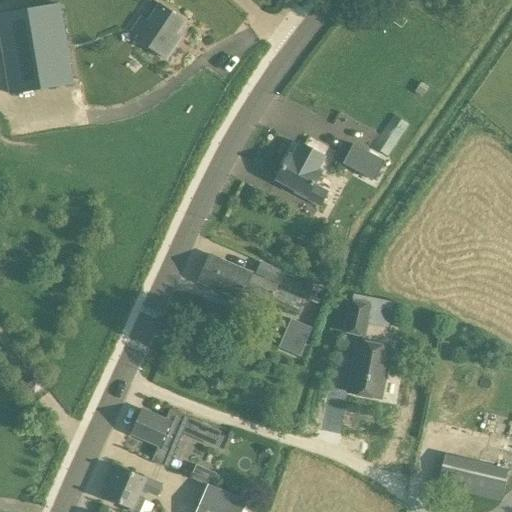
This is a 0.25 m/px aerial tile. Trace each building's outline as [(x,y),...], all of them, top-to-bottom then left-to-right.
[(0,40),(9,95),(74,84),(61,3),(0,13),(0,40)] [(175,34),(184,20),(160,4),(149,21),(141,16),(131,31),(139,36),(137,39),(167,59),(181,38),(175,34)] [(420,82),(414,92),(422,97),(428,87),(420,82)] [(393,115),(372,147),(388,157),(409,125),(393,115)] [(277,178),(294,188),(292,190),(321,206),(329,192),(315,184),(321,172),(317,170),(325,156),(301,143),(294,157),(289,155),(277,178)] [(352,145),(343,163),(374,180),(384,161),(352,145)] [(241,299),(244,291),(271,302),(273,298),(298,309),(302,299),(277,288),(278,284),(210,255),(199,281),(241,299)] [(256,273),(275,282),(281,269),(261,261),(256,273)] [(349,300),(343,330),(366,335),(372,305),(349,300)] [(291,318),(279,346),(300,355),(312,327),(291,318)] [(380,398),(390,348),(359,341),(349,391),(380,398)] [(482,430),(492,366),(454,360),(444,424),(482,430)] [(132,433),(154,443),(158,445),(151,461),(167,468),(185,429),(200,435),(199,438),(213,444),(219,432),(189,419),(190,417),(170,408),(165,420),(142,410),(132,433)] [(413,468),(416,449),(385,444),(382,463),(413,468)] [(438,483),(506,499),(511,470),(511,466),(445,452),(438,483)] [(192,475),(207,481),(212,468),(197,462),(192,475)] [(144,497),(138,494),(140,489),(158,496),(162,486),(145,478),(119,467),(113,479),(111,478),(103,496),(130,507),(128,510),(132,511),(139,511),(145,500),(144,497)] [(242,511),(247,501),(208,484),(195,511),(242,511)]
